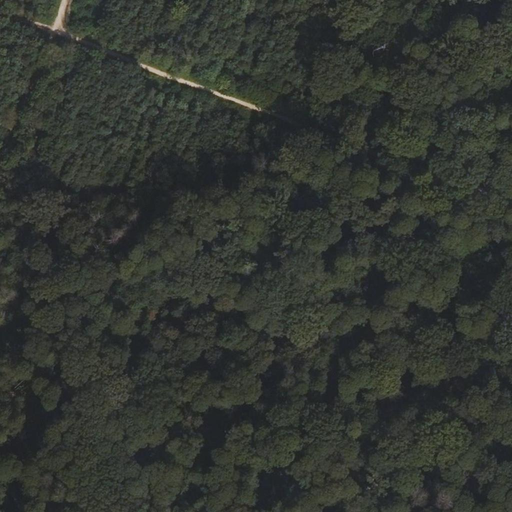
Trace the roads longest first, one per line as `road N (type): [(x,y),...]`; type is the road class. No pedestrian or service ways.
road 1 (track): [(0,15),(511,203)]
road 2 (track): [(62,0),(0,153)]
